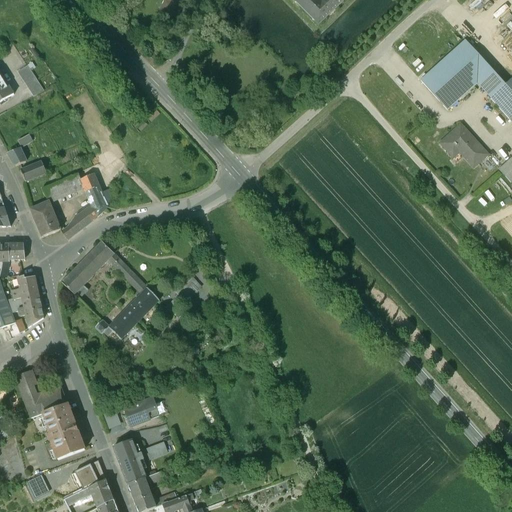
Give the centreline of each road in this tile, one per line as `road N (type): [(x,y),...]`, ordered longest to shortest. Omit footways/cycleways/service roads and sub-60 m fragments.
road 1 (tertiary): [(511,472),(242,176)]
road 2 (residential): [(196,203),(332,511)]
road 3 (track): [(347,81),(511,264)]
road 4 (tertiary): [(242,176),(77,0)]
road 5 (residential): [(59,331),(126,511)]
road 6 (track): [(380,47),(448,125),(473,104),(508,141)]
road 7 (tertiary): [(196,203),(103,226),(45,265)]
road 8 (track): [(347,81),(242,176)]
